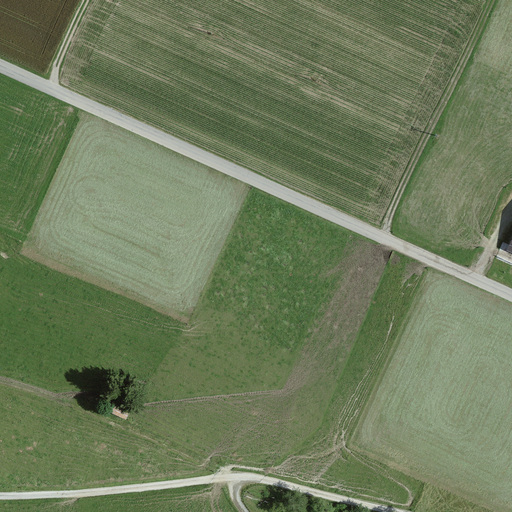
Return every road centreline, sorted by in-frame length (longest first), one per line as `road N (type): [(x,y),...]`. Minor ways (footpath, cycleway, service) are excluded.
road 1 (unclassified): [(511,294),(0,63)]
road 2 (track): [(237,477),(90,409),(0,379)]
